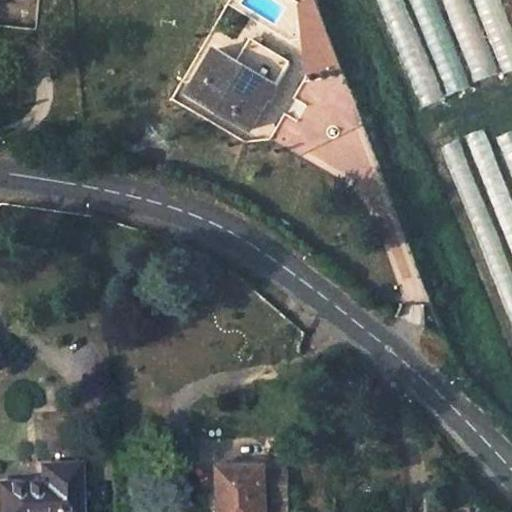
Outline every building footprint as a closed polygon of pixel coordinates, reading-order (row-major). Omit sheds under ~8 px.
[(473,84),(511,68),(511,35),(498,0),(384,0),(422,100),(472,81),(473,84)] [(217,50),(191,91),(224,112),(227,107),(253,123),(275,87),(217,50)] [(0,481),(0,511),(78,511),(77,462),(39,463),(40,480),(0,481)] [(222,466),(223,511),(266,511),(266,465),(222,466)] [(149,511),(150,498),(132,498),(132,511),(149,511)] [(273,501),(272,511),(288,511),(289,501),(273,501)]
